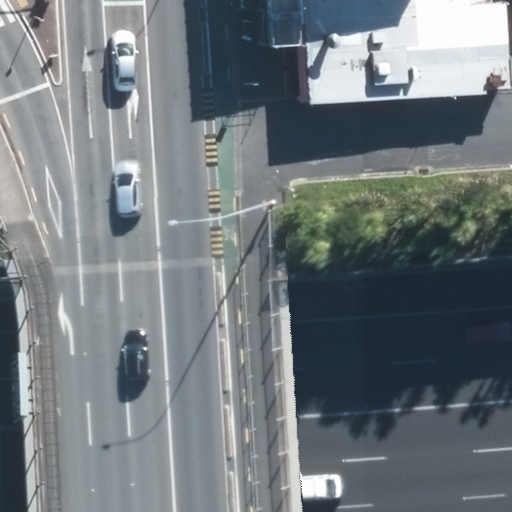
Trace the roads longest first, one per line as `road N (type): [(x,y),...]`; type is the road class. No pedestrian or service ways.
road 1 (motorway): [(0,368),(511,351)]
road 2 (motorway): [(162,511),(511,491)]
road 3 (primary): [(160,253),(88,178),(0,50)]
road 4 (primary): [(160,253),(175,511)]
road 5 (primary): [(151,0),(160,253)]
